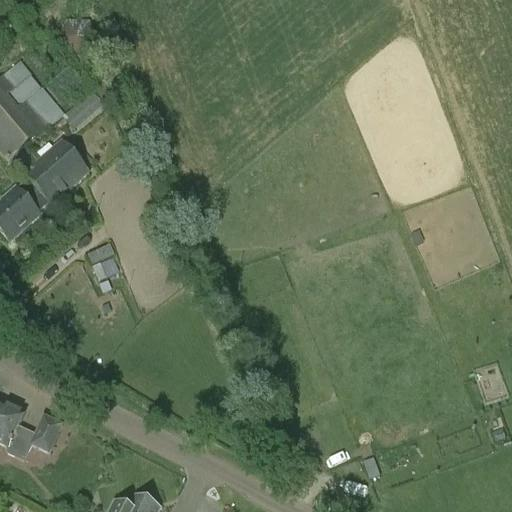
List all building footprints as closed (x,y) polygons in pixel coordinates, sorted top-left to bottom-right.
[(65,59),(93,58),(91,22),(64,23),(65,59)] [(24,64),(9,76),(20,90),(35,77),(24,64)] [(4,79),(0,81),(0,157),(7,166),(9,164),(22,178),(21,178),(27,184),(18,192),(1,206),(0,207),(0,234),(9,246),(21,236),(29,229),(40,220),(38,218),(48,209),(51,211),(60,204),(52,194),(52,195),(33,173),(40,167),(37,164),(26,151),(48,133),(25,105),(18,112),(8,99),(15,94),(4,79)] [(46,127),(63,114),(37,79),(20,91),(46,127)] [(66,118),(63,121),(74,134),(104,109),(92,95),(66,118)] [(40,167),(33,173),(52,195),(52,194),(60,204),(90,177),(62,143),(37,164),(40,167)] [(100,268),(93,271),(99,285),(107,282),(107,281),(120,275),(113,261),(100,268)] [(0,446),(6,449),(6,457),(25,466),(33,449),(49,456),(62,428),(44,420),(35,439),(20,432),(18,431),(25,416),(0,403),(0,446)] [(156,511),(136,502),(131,511),(125,511),(114,506),(110,511),(156,511)]
